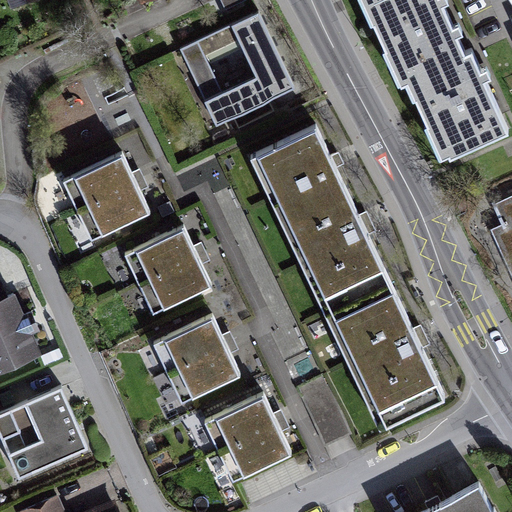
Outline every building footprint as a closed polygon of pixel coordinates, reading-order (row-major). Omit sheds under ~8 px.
[(362,0),(400,82),(408,78),(444,157),(509,128),(472,47),(465,50),(442,0),(362,0)] [(295,86),(258,11),(227,26),(253,78),(227,91),(202,41),(182,51),(218,124),(295,86)] [(319,117),(252,149),(284,218),(352,186),(319,117)] [(124,149),(65,177),(79,206),(138,178),(124,149)] [(138,178),(79,206),(93,236),(152,208),(138,178)] [(395,276),(352,186),(284,218),(327,308),(395,276)] [(511,193),(502,198),(511,218),(511,220),(498,227),(511,257),(511,193)] [(183,223),(126,250),(140,280),(197,253),(183,223)] [(197,253),(140,280),(154,310),(211,283),(197,253)] [(451,392),(395,276),(327,308),(382,424),(451,392)] [(0,366),(40,350),(13,287),(4,291),(0,281),(0,366)] [(214,314),(157,341),(170,370),(228,342),(214,314)] [(228,342),(170,370),(184,398),(242,370),(228,342)] [(0,413),(0,439),(17,478),(85,448),(59,388),(0,413)] [(263,391),(209,417),(222,445),(276,420),(263,391)] [(276,420),(222,445),(236,476),(290,451),(276,420)] [(224,455),(208,462),(218,483),(234,476),(224,455)] [(498,511),(493,501),(491,503),(476,475),(406,511),(498,511)] [(66,511),(58,493),(20,510),(20,511),(120,511),(115,499),(85,511),(66,511)]
